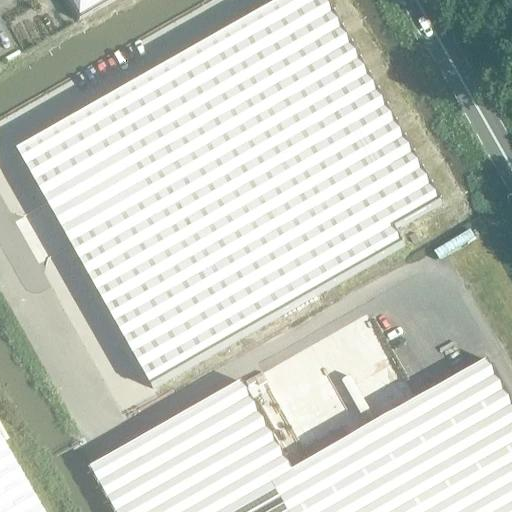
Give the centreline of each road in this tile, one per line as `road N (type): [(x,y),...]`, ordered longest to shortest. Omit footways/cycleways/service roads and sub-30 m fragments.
road 1 (primary): [(413,0),(511,173)]
road 2 (unclassified): [(0,265),(94,433)]
